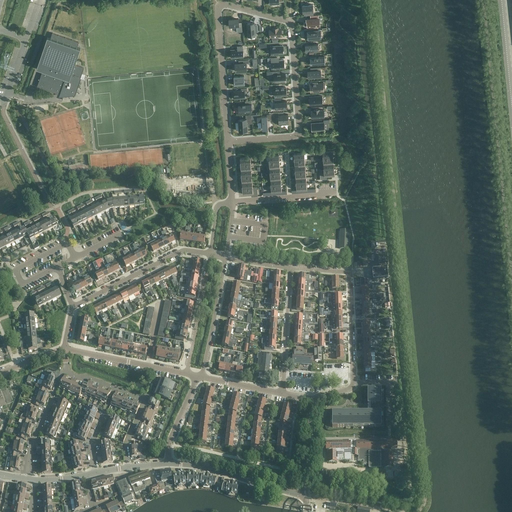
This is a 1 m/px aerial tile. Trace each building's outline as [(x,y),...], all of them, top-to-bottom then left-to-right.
[(305,12),(305,15),(313,15),(313,12),(313,7),(313,5),(308,5),(308,4),(305,4),(305,5),(302,5),(303,13),(305,12)] [(308,26),(320,25),(319,20),(319,18),(318,15),(312,16),(312,18),(306,19),(307,23),(308,26)] [(237,20),(229,20),(229,28),(236,27),(237,31),(242,31),(242,23),(239,23),(239,20),(237,20)] [(254,25),(254,23),(247,23),(248,36),(255,36),(255,32),(258,32),(257,25),(254,25)] [(270,37),(272,37),(272,40),(278,40),(278,37),(281,37),(280,29),(278,29),(278,28),(273,28),(273,29),(269,29),(270,37)] [(309,38),(320,37),(320,30),(304,32),(305,40),(309,39),(309,38)] [(75,65),(75,63),(80,48),(77,47),(79,42),(52,33),(50,38),(47,37),(37,68),(43,70),(37,87),(60,95),(61,93),(64,94),(63,96),(75,95),(84,68),(75,65)] [(305,45),(306,53),(309,53),(314,53),(314,52),(318,52),(318,47),(317,44),(313,44),(313,43),(310,43),(310,44),(305,45)] [(237,46),(237,50),(231,50),(231,58),(232,58),(243,57),(243,46),(237,46)] [(271,47),(271,55),(283,54),(283,46),(271,47)] [(277,58),(272,58),(271,58),(272,69),(284,68),(284,60),(277,60),(277,58)] [(240,63),(235,64),(235,71),(247,70),(246,63),(249,63),(249,60),(240,60),(240,63)] [(317,78),(321,78),(320,68),(320,67),(310,68),(310,69),(310,71),(307,71),(308,74),(308,78),(308,79),(317,78)] [(274,82),(285,81),(285,74),(280,74),(279,74),(279,70),(266,71),(267,75),(274,75),(274,82)] [(244,76),(233,77),(234,77),(234,85),(244,85),(244,84),(243,76),(244,76)] [(311,92),(324,91),(323,83),(310,84),(311,92)] [(274,88),(274,96),(275,96),(283,96),(286,95),(286,96),(286,87),(285,87),(274,88)] [(241,92),(234,92),(235,99),(245,98),(244,91),(247,91),(246,88),(240,89),(241,92)] [(310,105),(322,104),(322,100),(322,96),(309,97),(310,105)] [(281,98),(274,99),(275,109),(287,108),(287,100),(281,101),(281,98)] [(245,104),(239,105),(239,113),(252,112),(251,104),(252,104),(251,101),(245,101),(245,104)] [(326,116),(326,111),(324,111),(324,110),(319,110),(314,110),(314,111),(311,111),(311,114),(311,117),(312,117),(312,118),(320,117),(324,117),(324,116),(326,116)] [(267,116),(257,117),(257,122),(262,122),(262,129),(268,129),(267,121),(271,121),(271,114),(267,115),(267,116)] [(288,114),(278,115),(279,125),(289,124),(288,114)] [(251,115),(245,115),(246,118),(238,119),(239,131),(248,131),(247,124),(252,124),(251,115)] [(312,131),(324,130),(324,126),(324,122),(323,122),(312,123),(311,123),(312,131)] [(335,175),(334,170),(334,169),(324,170),(319,170),(320,179),(327,179),(326,176),(335,175)] [(258,196),(257,187),(253,187),(253,188),(242,188),(243,194),(251,194),(251,197),(258,196)] [(114,208),(113,199),(106,201),(101,204),(105,212),(110,209),(114,208)] [(105,212),(101,204),(97,206),(101,214),(105,212)] [(101,214),(97,206),(92,208),(96,216),(101,214)] [(96,216),(92,208),(88,211),(92,219),(96,216)] [(92,219),(88,211),(83,213),(87,221),(92,219)] [(87,221),(83,213),(79,215),(83,223),(87,221)] [(83,223),(79,215),(74,217),(78,226),(83,223)] [(78,226),(74,217),(70,220),(74,228),(78,226)] [(57,226),(53,218),(48,220),(53,228),(57,226)] [(53,228),(48,220),(44,223),(48,231),(53,228)] [(48,231),(44,223),(40,225),(44,233),(48,231)] [(44,233),(40,225),(35,227),(39,235),(44,233)] [(39,235),(35,227),(31,229),(35,238),(39,235)] [(28,236),(26,232),(24,228),(19,230),(24,238),(28,236)] [(31,229),(26,232),(28,236),(30,240),(35,238),(31,229)] [(24,238),(19,230),(15,232),(19,240),(24,238)] [(349,249),(350,231),(340,230),(339,249),(349,249)] [(19,240),(15,232),(11,234),(15,243),(19,240)] [(15,243),(11,234),(6,237),(10,245),(15,243)] [(175,242),(172,236),(166,238),(170,245),(175,242)] [(10,245),(6,237),(2,239),(6,247),(10,245)] [(170,245),(166,238),(161,241),(164,247),(170,245)] [(147,256),(144,250),(141,251),(138,245),(139,244),(137,241),(134,242),(135,244),(137,249),(139,252),(142,259),(147,256)] [(164,247),(161,241),(156,244),(159,250),(164,247)] [(159,250),(156,244),(155,242),(147,245),(151,254),(159,250)] [(142,259),(139,252),(133,255),(137,261),(142,259)] [(137,261),(133,255),(128,258),(131,264),(137,261)] [(388,278),(386,255),(378,256),(379,268),(373,269),(374,280),(388,278)] [(131,264),(128,258),(123,261),(126,267),(131,264)] [(120,270),(117,264),(111,267),(114,273),(120,270)] [(199,273),(200,267),(193,266),(189,265),(186,265),(185,267),(189,267),(189,268),(193,268),(192,272),(199,273)] [(245,271),(245,267),(239,266),(238,272),(251,274),(252,272),(245,271)] [(114,273),(111,267),(106,269),(109,275),(114,273)] [(177,273),(174,267),(168,270),(172,276),(174,275),(177,273)] [(109,275),(106,269),(101,272),(104,278),(109,275)] [(172,276),(168,270),(163,273),(166,279),(172,276)] [(84,281),(82,277),(80,274),(78,271),(76,272),(80,278),(81,282),(78,283),(81,290),(87,287),(84,281)] [(104,278),(101,272),(93,276),(96,282),(104,278)] [(247,282),(248,276),(251,277),(251,274),(238,272),(237,278),(239,278),(239,280),(247,282)] [(166,279),(163,273),(158,275),(161,282),(166,279)] [(164,288),(163,285),(161,282),(158,275),(152,278),(156,284),(159,283),(163,292),(165,290),(164,288)] [(92,284),(89,278),(84,281),(87,287),(92,284)] [(156,284),(152,278),(147,281),(150,287),(156,284)] [(150,287),(147,281),(141,284),(145,290),(150,287)] [(240,287),(240,284),(234,282),(233,288),(239,290),(243,290),(246,291),(247,289),(240,287)] [(81,290),(78,283),(73,286),(76,292),(81,290)] [(139,293),(136,286),(131,289),(134,295),(139,293)] [(61,296),(57,288),(52,290),(57,298),(61,296)] [(134,295),(131,289),(125,292),(129,298),(134,295)] [(57,298),(52,290),(48,293),(52,301),(57,298)] [(129,298),(125,292),(120,295),(123,301),(129,298)] [(52,301),(48,293),(44,295),(48,303),(52,301)] [(48,303),(44,295),(39,297),(43,305),(48,303)] [(123,301),(120,295),(115,297),(118,304),(123,301)] [(43,305),(39,297),(34,299),(39,308),(43,305)] [(118,304),(115,297),(109,300),(112,306),(118,304)] [(112,306),(109,300),(104,303),(107,309),(112,306)] [(107,309),(104,303),(99,306),(102,312),(107,309)] [(102,312),(99,306),(93,308),(96,315),(102,312)] [(232,329),(233,322),(227,321),(225,328),(232,329)] [(161,361),(164,349),(158,348),(156,347),(155,349),(154,357),(159,358),(159,359),(158,360),(159,360),(160,360),(161,361)] [(321,361),(321,349),(314,349),(314,357),(312,357),(312,356),(303,356),(293,355),(293,365),(292,366),(293,366),(294,366),(295,367),(296,367),(297,367),(298,366),(299,366),(312,367),(312,364),(312,361),(315,361),(321,361)] [(183,354),(183,353),(180,352),(174,351),(172,363),(173,363),(174,363),(175,363),(175,361),(180,362),(180,361),(181,360),(181,359),(182,358),(182,357),(183,356),(183,354)] [(269,379),(271,363),(272,355),(271,355),(270,355),(258,354),(257,359),(258,359),(256,378),(269,379)] [(55,380),(51,378),(52,375),(45,372),(44,376),(45,376),(43,381),(53,385),(55,380)] [(64,390),(68,381),(65,380),(67,377),(64,376),(59,388),(64,390)] [(165,389),(168,382),(159,378),(157,382),(161,384),(159,387),(165,389)] [(69,392),(74,380),(72,379),(71,382),(68,381),(64,390),(69,392)] [(74,394),(78,385),(75,384),(77,381),(74,380),(69,392),(74,394)] [(51,390),(53,385),(43,381),(41,385),(40,385),(39,388),(46,391),(47,388),(51,390)] [(86,395),(91,382),(89,381),(87,385),(84,384),(79,397),(81,393),(86,395)] [(91,397),(94,388),(92,387),(93,383),(91,382),(86,395),(91,397)] [(176,390),(178,386),(168,382),(165,389),(171,392),(172,388),(176,389),(176,390)] [(79,397),(84,384),(82,383),(81,386),(78,385),(74,394),(79,397)] [(96,399),(101,386),(99,385),(97,389),(94,388),(91,397),(96,399)] [(101,401),(104,392),(102,391),(103,387),(101,386),(96,399),(101,401)] [(162,397),(165,389),(159,387),(158,391),(154,390),(154,389),(152,393),(162,397)] [(49,395),(45,394),(46,391),(39,388),(38,391),(39,392),(37,396),(47,400),(49,395)] [(106,403),(111,390),(109,389),(107,393),(104,392),(101,401),(106,403)] [(173,397),(169,395),(171,392),(165,389),(162,397),(171,401),(173,397)] [(381,405),(381,397),(381,390),(381,389),(373,389),(371,389),(368,389),(368,390),(368,397),(368,404),(368,414),(346,414),(346,412),(332,412),(332,413),(332,418),(332,420),(332,421),(332,426),(332,427),(346,427),(346,426),(353,426),(360,426),(368,426),(368,427),(381,427),(381,420),(381,405)] [(116,407),(119,398),(117,397),(118,393),(116,392),(111,405),(116,407)] [(121,409),(126,396),(124,395),(122,399),(119,398),(116,407),(121,409)] [(45,405),(47,400),(37,396),(35,401),(34,401),(32,404),(39,407),(40,404),(45,405)] [(126,411),(129,402),(127,401),(128,397),(126,396),(121,409),(126,411)] [(69,403),(56,398),(55,400),(59,402),(58,405),(67,408),(69,403)] [(158,407),(160,402),(150,398),(148,404),(152,405),(151,408),(158,411),(159,408),(158,407)] [(131,413),(136,400),(134,399),(132,403),(129,402),(126,411),(131,413)] [(136,415),(140,406),(137,405),(138,401),(136,400),(131,413),(136,415)] [(38,411),(34,409),(35,407),(28,404),(27,408),(28,408),(26,413),(36,416),(38,411)] [(65,413),(67,408),(58,405),(57,407),(53,406),(52,408),(65,413)] [(96,413),(98,411),(88,407),(86,412),(99,417),(100,415),(96,413)] [(65,413),(52,408),(51,410),(55,412),(54,415),(63,418),(65,413)] [(157,414),(158,411),(151,408),(150,411),(146,409),(144,414),(154,418),(156,414),(157,414)] [(99,417),(86,412),(84,417),(93,421),(95,418),(98,419),(99,417)] [(35,421),(36,416),(26,413),(26,414),(25,414),(24,414),(23,415),(22,416),(21,417),(20,420),(23,421),(30,423),(31,420),(35,421)] [(152,423),(154,418),(144,414),(142,419),(146,421),(145,424),(152,426),(153,423),(152,423)] [(61,423),(63,418),(54,415),(53,417),(49,416),(48,418),(61,423)] [(117,424),(119,419),(111,416),(110,419),(109,418),(108,421),(117,424)] [(92,423),(93,421),(84,417),(82,422),(95,427),(96,425),(92,423)] [(61,423),(48,418),(47,420),(51,422),(50,425),(59,428),(60,425),(61,423)] [(33,427),(29,425),(30,423),(23,421),(22,424),(23,424),(21,429),(31,432),(33,427)] [(115,429),(117,424),(108,421),(107,423),(108,424),(107,426),(115,429)] [(286,429),(287,423),(280,421),(278,421),(278,422),(280,422),(279,429),(286,429)] [(95,427),(82,422),(80,427),(89,431),(91,428),(94,429),(95,427)] [(150,430),(152,426),(145,424),(144,426),(140,425),(138,430),(147,434),(149,429),(150,430)] [(57,433),(59,428),(50,425),(49,427),(45,426),(44,428),(57,433)] [(113,434),(115,429),(107,426),(106,429),(105,428),(104,431),(113,434)] [(88,433),(89,431),(80,427),(78,432),(91,437),(92,435),(88,433)] [(57,433),(44,428),(43,430),(47,432),(46,435),(48,436),(55,439),(57,433)] [(30,437),(31,432),(21,429),(20,434),(19,433),(18,437),(25,439),(26,436),(30,437)] [(145,438),(147,434),(138,430),(135,435),(140,437),(138,439),(145,442),(147,439),(145,438)] [(111,440),(113,434),(104,431),(103,433),(104,434),(103,436),(111,440)] [(91,437),(78,432),(76,437),(85,441),(86,438),(90,439),(91,437)] [(23,449),(24,443),(20,442),(20,439),(13,438),(12,441),(14,442),(13,447),(23,449)] [(360,452),(360,449),(356,449),(356,441),(357,441),(357,440),(349,440),(349,441),(326,441),(326,450),(329,450),(329,454),(327,454),(327,460),(329,460),(329,462),(337,462),(337,461),(349,461),(349,462),(353,462),(353,458),(352,458),(352,456),(359,456),(359,452),(360,452)] [(393,468),(393,452),(391,452),(391,449),(397,449),(397,441),(357,441),(356,441),(356,449),(360,449),(360,452),(359,452),(359,458),(358,458),(358,461),(361,461),(361,460),(364,460),(364,462),(363,462),(363,465),(366,465),(366,464),(369,464),(369,468),(377,468),(377,470),(374,470),(374,478),(385,478),(385,470),(385,468),(393,468)] [(142,451),(141,446),(143,446),(142,442),(135,443),(135,446),(131,446),(131,452),(142,451)] [(22,454),(23,449),(13,447),(12,452),(10,451),(10,455),(17,456),(18,453),(22,454)] [(80,453),(80,450),(84,449),(83,447),(69,450),(71,455),(80,453)] [(142,456),(142,451),(131,452),(132,457),(136,457),(136,460),(144,460),(143,456),(142,456)] [(20,465),(21,460),(17,459),(17,456),(10,455),(9,457),(8,457),(7,462),(9,463),(20,465)] [(83,463),(82,461),(86,460),(85,457),(72,460),(73,465),(83,463)] [(19,470),(20,465),(9,463),(8,468),(7,468),(7,471),(14,473),(14,470),(19,470)] [(172,483),(171,471),(164,472),(164,470),(160,471),(162,484),(164,483),(164,482),(165,482),(165,484),(172,483)] [(165,489),(164,483),(162,484),(160,471),(154,472),(155,478),(157,485),(152,487),(148,488),(148,489),(150,494),(165,489)] [(150,480),(148,472),(128,479),(132,486),(150,480)] [(201,485),(202,477),(199,476),(199,475),(195,475),(195,474),(191,474),(192,475),(188,475),(188,476),(188,484),(188,485),(190,485),(190,487),(197,487),(197,485),(199,485),(199,484),(201,485)] [(188,484),(188,476),(184,476),(184,475),(181,475),(177,475),(177,476),(174,477),(175,486),(177,486),(177,488),(184,488),(184,485),(186,485),(186,484),(188,484)] [(214,486),(217,478),(213,478),(213,477),(209,477),(209,476),(206,475),(206,476),(202,476),(202,477),(201,485),(201,486),(203,486),(202,488),(209,489),(210,487),(211,487),(212,486),(214,486)] [(127,493),(132,490),(127,480),(115,484),(121,498),(122,498),(125,504),(133,500),(130,494),(128,495),(127,493)] [(152,487),(150,480),(132,486),(135,494),(135,493),(144,489),(144,490),(148,489),(148,488),(152,487)] [(237,495),(238,485),(235,484),(235,483),(231,483),(231,484),(228,483),(228,484),(224,484),(222,492),(226,492),(226,493),(228,494),(228,496),(235,497),(235,495),(237,495)] [(125,511),(122,503),(119,505),(117,501),(112,504),(115,511),(125,511)]
